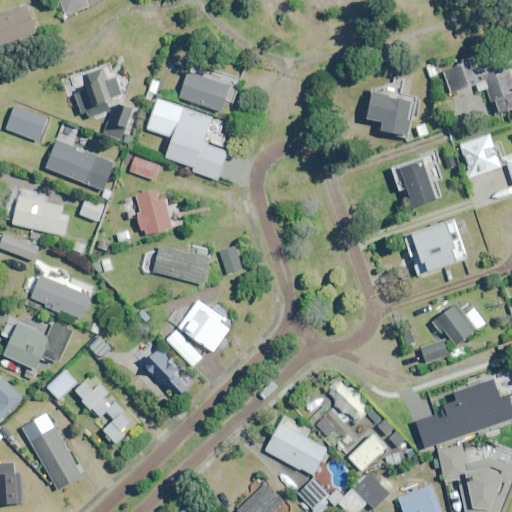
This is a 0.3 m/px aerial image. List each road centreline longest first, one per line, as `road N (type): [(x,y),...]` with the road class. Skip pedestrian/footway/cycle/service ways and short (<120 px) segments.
road 1 (residential): [(295,318),(257,173),(282,147),(301,148),(326,166),(371,320),(343,345),(316,342)]
road 2 (residential): [(98,511),(295,318)]
road 3 (residential): [(316,342),(142,511)]
